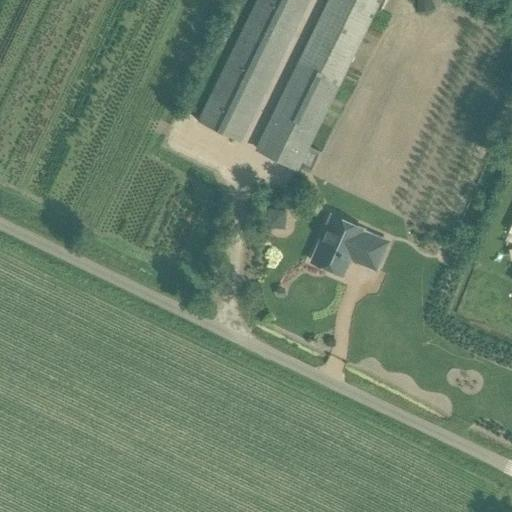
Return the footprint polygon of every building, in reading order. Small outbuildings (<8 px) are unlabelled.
[(259,0),(200,123),(241,143),(310,0),(259,0)] [(330,0),(257,151),(299,171),(381,0),(330,0)] [(429,0),(417,0),(417,12),(430,12),(429,0)] [(280,211),(266,210),(265,225),(279,226),(280,211)] [(331,217),(312,263),(344,276),(351,258),(359,261),(358,263),(376,271),(388,243),(362,232),(363,230),(331,217)]
